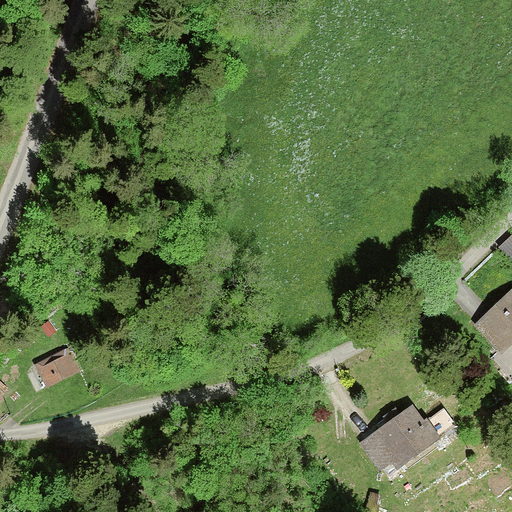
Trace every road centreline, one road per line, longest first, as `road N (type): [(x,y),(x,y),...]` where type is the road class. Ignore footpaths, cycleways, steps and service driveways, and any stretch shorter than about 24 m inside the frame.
road 1 (residential): [(0,442),(313,372),(511,231)]
road 2 (tertiary): [(0,215),(81,0)]
road 3 (track): [(76,15),(196,93)]
